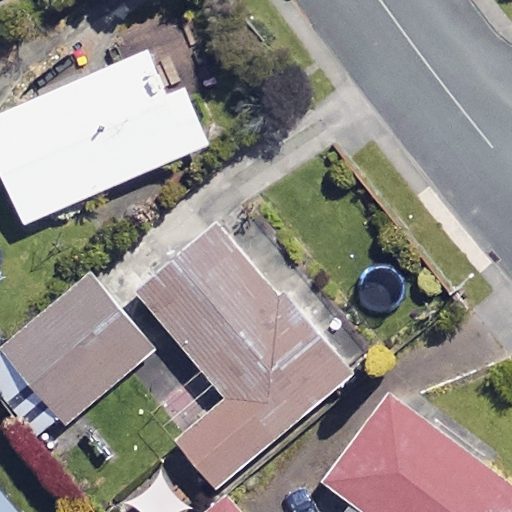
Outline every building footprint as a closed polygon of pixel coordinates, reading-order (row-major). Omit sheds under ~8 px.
[(175,97),(156,52),(0,119),(0,143),(35,225),(217,145),(193,89),(175,97)] [(360,376),(230,225),(146,297),(232,397),(183,439),(226,490),(360,376)] [(166,348),(104,272),(0,357),(0,388),(12,403),(39,381),(73,423),(166,348)] [(511,511),(511,483),(402,394),(332,482),(369,511),(511,511)] [(0,511),(17,511),(0,491),(0,511)] [(249,511),(236,495),(214,511),(249,511)]
